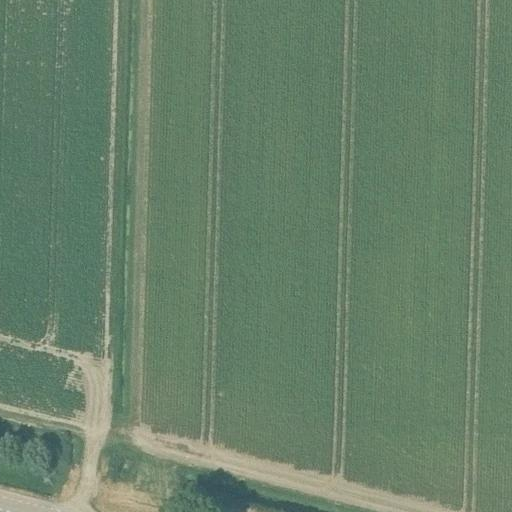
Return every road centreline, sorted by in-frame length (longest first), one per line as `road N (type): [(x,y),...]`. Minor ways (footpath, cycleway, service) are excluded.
road 1 (track): [(130,433),(143,0)]
road 2 (track): [(120,0),(108,428)]
road 3 (track): [(150,503),(165,441),(108,428),(78,511)]
road 4 (track): [(0,465),(182,511)]
